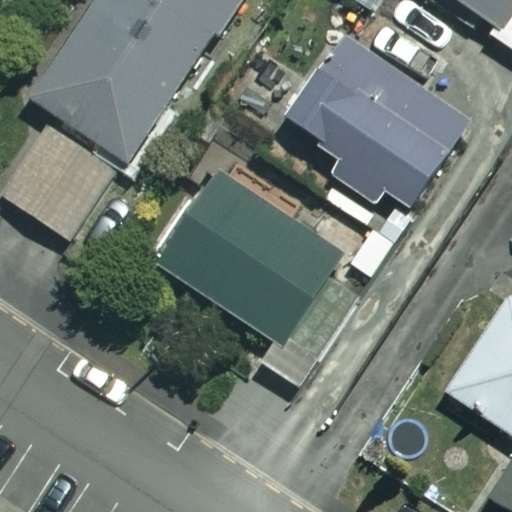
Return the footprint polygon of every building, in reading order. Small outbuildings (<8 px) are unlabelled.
[(261,0),(115,0),(42,114),(146,180),(261,0)] [(511,0),(439,0),(511,48),(511,0)] [(359,49),(293,135),(339,170),(319,196),(377,241),(397,214),(413,227),(479,141),(359,49)] [(136,195),(58,140),(11,208),(89,263),(136,195)] [(237,183),(172,282),(285,356),(269,380),(303,402),(358,318),(332,301),(357,262),(237,183)] [(511,325),(458,408),(511,443),(511,325)]
